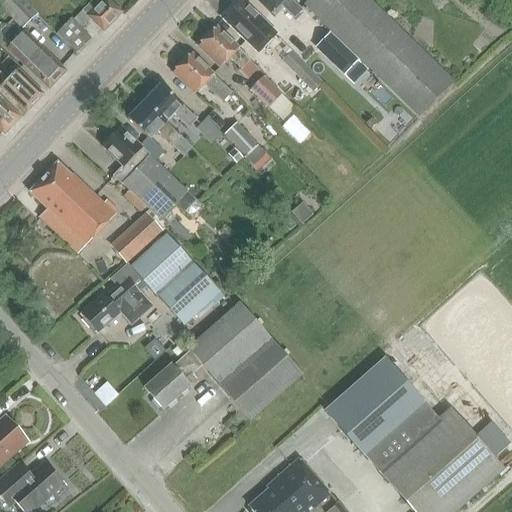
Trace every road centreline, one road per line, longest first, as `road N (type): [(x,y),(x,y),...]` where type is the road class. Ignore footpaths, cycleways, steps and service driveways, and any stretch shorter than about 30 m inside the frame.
road 1 (unclassified): [(162,511),(0,323)]
road 2 (primary): [(0,178),(168,0)]
